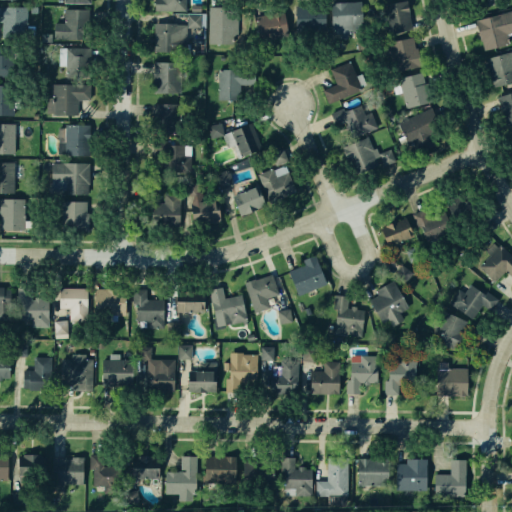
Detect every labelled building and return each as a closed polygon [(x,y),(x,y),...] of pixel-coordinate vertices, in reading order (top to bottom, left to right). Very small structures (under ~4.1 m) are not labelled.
[(183,0),(183,9),(153,9),(153,0),(183,0)] [(333,35),(330,4),(361,1),(364,32),(333,35)] [(408,28),(387,31),(383,4),(404,1),(408,28)] [(324,2),(324,28),(296,29),(295,3),(324,2)] [(276,33),(256,35),(254,8),(274,7),(276,33)] [(24,33),(0,33),(0,9),(25,10),(24,33)] [(75,40),(53,39),(53,23),(63,23),(63,9),(76,9),(75,40)] [(235,40),(208,39),(208,11),(235,11),(235,40)] [(201,26),(185,26),(185,12),(201,13),(201,26)] [(505,43),(481,49),(474,21),(509,13),(511,25),(511,29),(502,32),(505,43)] [(182,53),(151,52),(152,23),(183,24),(182,53)] [(415,62),(393,66),(389,42),(411,38),(415,62)] [(84,74),(65,74),(66,48),(84,48),(84,74)] [(12,74),(0,74),(0,49),(12,49),(12,74)] [(511,72),(490,78),(485,60),(511,52),(511,72)] [(361,88),(330,101),(323,85),(335,81),(328,66),(347,57),(361,88)] [(174,94),(153,93),(154,61),(174,61),(174,94)] [(234,99),(216,98),(216,69),(252,70),(252,84),(235,84),(234,99)] [(426,99),(405,106),(396,79),(417,73),(426,99)] [(12,114),(0,114),(0,83),(12,83),(12,114)] [(75,112),(47,112),(47,98),(54,98),(54,84),(87,84),(87,99),(75,99),(75,112)] [(511,122),(503,125),(495,94),(511,89),(511,122)] [(375,127),(342,139),(332,112),(356,103),(360,114),(369,111),(375,127)] [(172,133),(153,134),(152,104),(171,104),(172,133)] [(425,111),(437,140),(419,148),(414,137),(405,141),(397,122),(425,111)] [(260,146),(239,154),(229,126),(250,118),(260,146)] [(219,136),(207,137),(206,122),(218,121),(219,136)] [(13,154),(0,154),(0,122),(12,122),(13,154)] [(85,156),(63,157),(63,145),(66,145),(65,125),(85,125),(85,156)] [(375,166),(349,174),(340,145),(366,137),(370,149),(374,147),(375,152),(388,148),(392,161),(381,165),(379,160),(373,161),(375,166)] [(183,171),(165,172),(165,144),(183,144),(183,171)] [(285,159),(273,163),(269,152),(281,148),(285,159)] [(84,194),(61,194),(60,181),(49,181),(48,163),(84,162),(84,194)] [(12,192),(0,191),(0,163),(20,163),(20,177),(12,177),(12,192)] [(292,190),(266,200),(257,175),(282,165),(292,190)] [(230,183),(220,186),(216,173),(226,169),(230,183)] [(155,195),(143,194),(144,182),(155,183),(155,195)] [(198,193),(184,193),(184,184),(198,184),(198,193)] [(257,203),(235,211),(229,196),(252,188),(257,203)] [(179,220),(148,220),(148,202),(162,202),(162,189),(179,189),(179,220)] [(22,227),(1,228),(1,213),(0,213),(0,199),(22,199),(22,227)] [(218,220),(193,222),(191,202),(216,200),(218,220)] [(83,227),(65,227),(65,202),(83,202),(83,227)] [(420,233),(412,215),(438,204),(445,222),(420,233)] [(484,231),(478,222),(490,214),(496,223),(484,231)] [(409,235),(384,244),(379,228),(384,226),(383,224),(393,220),(394,223),(403,220),(409,235)] [(511,274),(505,267),(490,280),(477,266),(489,255),(485,251),(492,244),(496,248),(500,245),(511,257),(511,274)] [(298,295),(289,274),(303,268),(300,260),(313,254),(325,282),(298,295)] [(406,282),(394,275),(400,264),(412,271),(406,282)] [(267,304),(252,308),(245,282),(269,275),(275,294),(265,297),(267,304)] [(385,329),(370,301),(379,296),(375,290),(392,281),(407,308),(398,313),(402,320),(385,329)] [(245,319),(216,325),(208,290),(220,287),(223,300),(240,296),(245,319)] [(471,319),(449,305),(458,289),(465,293),(469,287),(485,297),(471,319)] [(10,309),(0,308),(0,289),(10,289),(10,309)] [(86,290),(85,309),(59,309),(59,289),(86,290)] [(122,314),(92,313),(93,289),(122,290),(122,314)] [(162,325),(146,325),(146,320),(134,320),(134,291),(145,291),(145,299),(162,299),(162,325)] [(201,312),(174,311),(174,292),(201,293),(201,312)] [(361,334),(332,332),(335,297),(347,298),(346,309),(362,311),(361,334)] [(48,320),(18,320),(18,301),(48,301),(48,320)] [(279,324),(292,322),(289,309),(277,311),(279,324)] [(454,347),(432,340),(442,314),(463,321),(454,347)] [(66,336),(54,336),(54,319),(66,319),(66,336)] [(179,336),(166,336),(166,321),(179,321),(179,336)] [(27,357),(15,357),(16,341),(28,342),(27,357)] [(150,357),(138,357),(139,346),(150,346),(150,357)] [(190,357),(177,357),(177,346),(190,346),(190,357)] [(311,360),(301,359),(302,346),(312,347),(311,360)] [(272,358),(259,358),(259,347),(272,347),(272,358)] [(88,378),(59,378),(59,359),(70,359),(70,353),(84,353),(84,360),(88,360),(88,378)] [(9,376),(0,376),(0,355),(9,355),(9,376)] [(254,381),(228,381),(229,362),(241,362),(241,355),(254,355),(254,381)] [(378,380),(365,379),(365,383),(359,383),(358,392),(346,391),(347,365),(356,366),(356,356),(379,357),(378,380)] [(23,370),(23,389),(52,389),(51,357),(33,357),(34,370),(23,370)] [(294,390),(268,389),(268,372),(279,372),(280,358),(294,358),(294,390)] [(132,383),(100,382),(100,360),(133,360),(132,383)] [(174,389),(143,389),(144,361),(175,361),(174,389)] [(338,392),(308,391),(308,371),(323,371),(323,361),(339,361),(338,392)] [(215,388),(182,387),(183,369),(198,370),(198,362),(215,363),(215,388)] [(462,393),(435,393),(435,367),(462,367),(462,393)] [(414,391),(383,391),(383,373),(414,374),(414,391)] [(307,493),(292,493),(293,486),(282,485),(282,452),(293,452),(292,467),(308,467),(307,493)] [(0,480),(7,481),(8,453),(0,453),(0,480)] [(39,454),(19,455),(19,473),(40,472),(39,454)] [(155,476),(125,474),(126,456),(156,457),(155,476)] [(193,488),(167,487),(168,470),(178,470),(179,456),(194,457),(193,488)] [(230,480),(200,479),(200,456),(230,457),(230,480)] [(344,495),(314,495),(315,478),(325,479),(325,457),(345,457),(344,495)] [(423,485),(393,485),(393,463),(406,463),(406,457),(423,457),(423,485)] [(82,483),(64,483),(64,490),(50,490),(50,459),(82,459),(82,483)] [(387,483),(354,483),(354,459),(387,459),(387,483)] [(463,495),(431,495),(432,474),(448,474),(449,460),(464,460),(463,495)] [(117,482),(91,481),(92,462),(118,463),(117,482)]
